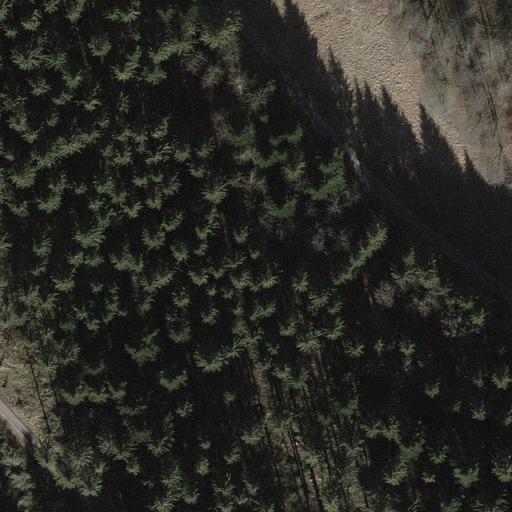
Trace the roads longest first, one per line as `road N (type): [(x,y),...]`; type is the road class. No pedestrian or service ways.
road 1 (track): [(511,295),(362,174),(221,0)]
road 2 (track): [(0,409),(102,511)]
